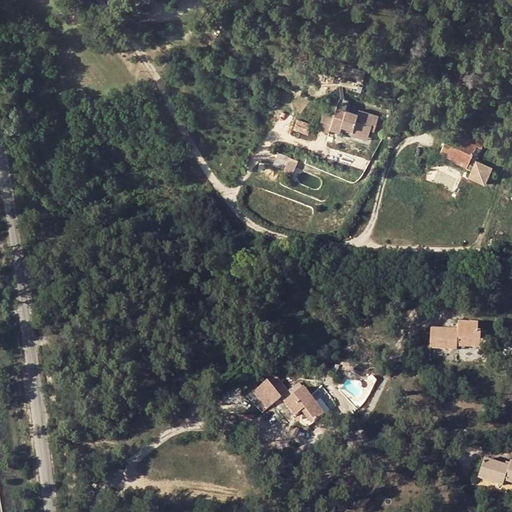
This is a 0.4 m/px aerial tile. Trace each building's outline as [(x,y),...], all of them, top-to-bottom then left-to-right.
[(351,132),(368,137),(370,130),(371,126),(375,126),(378,116),(358,110),(357,113),(336,107),(333,115),(323,112),(318,128),(329,132),(330,129),(339,132),(340,128),(341,126),(352,129),(351,132)] [(309,123),(298,121),(296,130),(306,133),(309,123)] [(350,135),(367,140),(368,137),(351,132),(350,135)] [(440,151),(455,157),(468,164),(476,146),(482,148),(485,140),(468,132),(465,139),(449,132),(440,151)] [(293,158),(288,155),(282,168),(288,170),(293,158)] [(452,161),(466,168),(468,164),(455,157),(452,161)] [(492,167),(476,159),(469,175),(485,182),(492,167)] [(68,316),(58,316),(58,323),(68,324),(68,316)] [(458,323),(458,330),(430,329),(429,348),(457,349),(457,346),(480,347),(480,342),(487,342),(487,331),(481,330),(477,331),(477,323),(458,323)] [(300,411),(305,408),(315,421),(323,415),(303,388),(284,403),(294,416),(300,411)] [(312,424),(314,423),(315,421),(305,408),(300,411),(301,413),(301,414),(300,416),(299,417),(299,419),(300,421),(301,423),(302,424),(304,425),(305,426),(307,426),(309,426),(311,425),(312,424)] [(504,480),(511,482),(511,461),(510,461),(508,467),(484,459),(478,477),(503,485),(504,480)]
